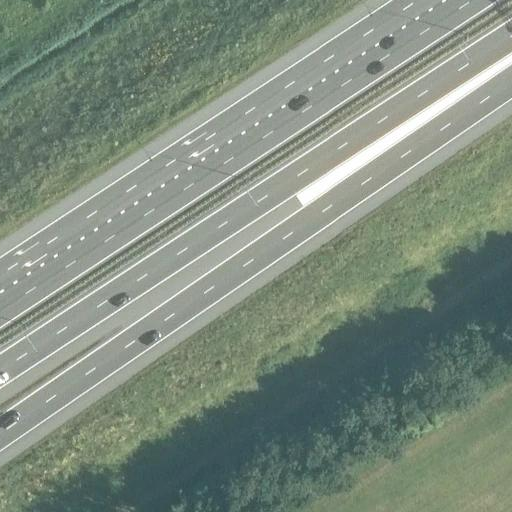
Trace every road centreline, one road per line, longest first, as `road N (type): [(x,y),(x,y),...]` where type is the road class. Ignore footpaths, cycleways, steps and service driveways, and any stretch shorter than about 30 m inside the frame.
road 1 (motorway): [(0,427),(511,76)]
road 2 (motorway): [(0,368),(511,37)]
road 3 (motorway): [(443,0),(0,300)]
